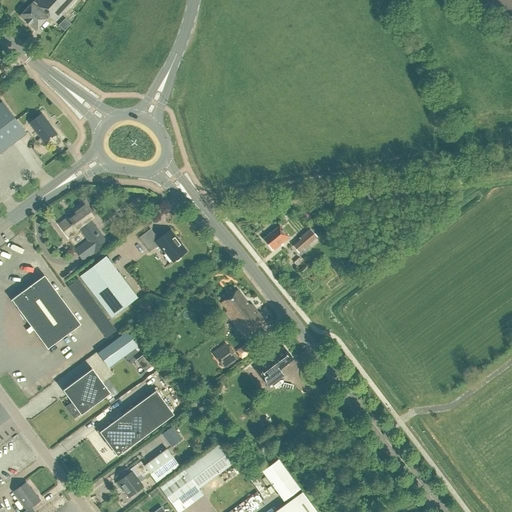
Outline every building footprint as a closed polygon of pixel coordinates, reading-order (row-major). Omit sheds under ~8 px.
[(54,23),(74,0),(33,0),(19,17),(34,31),(47,17),(54,23)] [(64,37),(71,30),(65,24),(58,31),(64,37)] [(0,153),(26,134),(2,102),(0,103),(0,153)] [(44,143),(56,134),(41,114),(29,123),(44,143)] [(108,244),(90,219),(91,218),(83,207),(59,224),(68,237),(79,229),(87,240),(74,249),(83,261),(94,253),(94,254),(108,244)] [(272,252),(289,239),(279,227),(262,240),(272,252)] [(158,239),(150,229),(138,238),(149,252),(157,245),(162,252),(163,251),(172,262),(175,260),(176,261),(177,261),(180,259),(181,257),(180,256),(187,251),(170,230),(158,239)] [(301,256),(311,249),(308,245),(317,238),(310,229),(299,238),(300,240),(293,246),(301,256)] [(111,318),(138,298),(106,257),(80,277),(111,318)] [(47,349),(80,324),(44,275),(11,300),(47,349)] [(106,339),(117,331),(78,279),(68,287),(106,339)] [(252,306),(240,291),(223,303),(229,312),(226,314),(244,338),(266,322),(253,305),(252,306)] [(108,368),(137,346),(126,332),(97,353),(108,368)] [(242,359),(255,349),(249,342),(236,352),(242,359)] [(224,368),(237,358),(226,343),(213,353),(224,368)] [(283,351),(280,346),(276,349),(278,351),(256,369),(270,386),(284,376),(280,371),(294,360),(286,349),(283,351)] [(138,375),(148,369),(143,360),(132,367),(138,375)] [(81,415),(110,393),(91,369),(87,372),(62,390),(71,402),(65,407),(74,419),(80,414),(81,415)] [(131,408),(149,432),(173,415),(155,390),(131,408)] [(117,456),(149,432),(131,408),(99,432),(117,456)] [(266,426),(271,423),(267,417),(262,420),(266,426)] [(171,448),(183,440),(173,426),(161,434),(171,448)] [(198,458),(212,478),(233,463),(219,443),(198,458)] [(146,478),(144,476),(149,473),(156,482),(178,465),(166,449),(144,466),(140,461),(130,469),(131,472),(116,483),(122,490),(128,497),(143,486),(140,482),(146,478)] [(283,501),(300,489),(279,459),(262,471),(283,501)] [(177,511),(180,511),(203,495),(183,469),(159,487),(177,511)] [(34,493),(25,482),(13,492),(26,510),(28,509),(40,500),(34,493)] [(258,486),(254,489),(264,504),(268,501),(258,486)] [(316,511),(302,492),(274,511),(316,511)]
